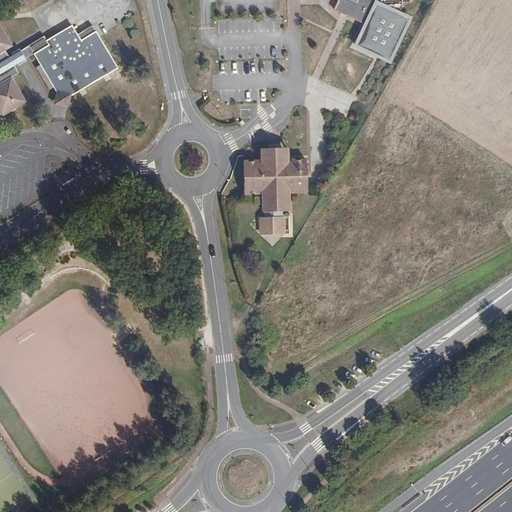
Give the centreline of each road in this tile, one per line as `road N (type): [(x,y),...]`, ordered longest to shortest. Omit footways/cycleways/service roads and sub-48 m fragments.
road 1 (residential): [(165,162),(104,172),(0,229)]
road 2 (secondary): [(226,394),(205,231)]
road 3 (primary): [(284,479),(383,397),(397,372)]
road 4 (primary): [(397,372),(267,447)]
road 5 (primary): [(397,372),(511,288)]
